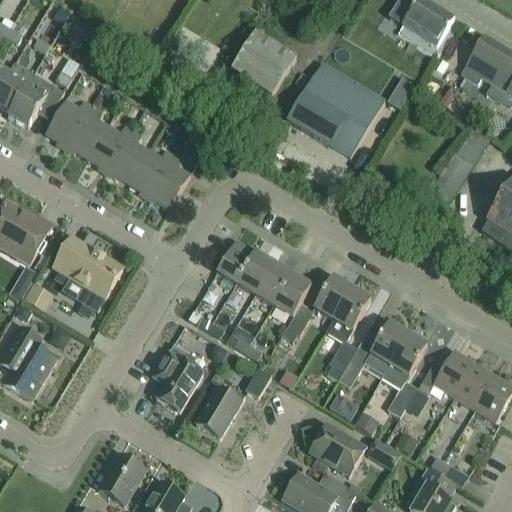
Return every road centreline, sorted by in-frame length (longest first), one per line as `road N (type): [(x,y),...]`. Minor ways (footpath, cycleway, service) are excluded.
road 1 (residential): [(511,337),(266,193),(237,188),(217,200),(177,266)]
road 2 (residential): [(177,266),(0,163)]
road 3 (residential): [(245,499),(94,409)]
road 4 (residential): [(94,409),(177,266)]
road 5 (residential): [(0,430),(57,456),(73,446),(94,409)]
